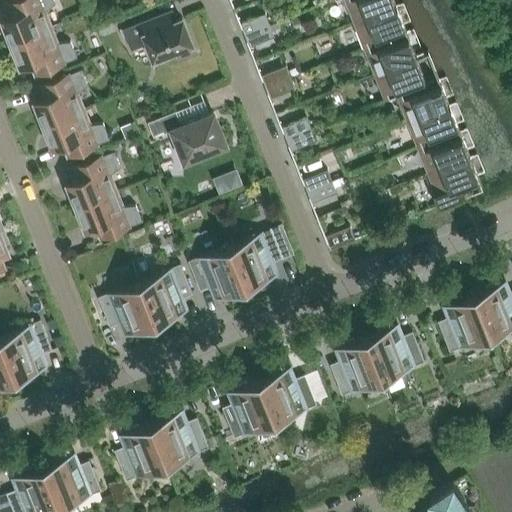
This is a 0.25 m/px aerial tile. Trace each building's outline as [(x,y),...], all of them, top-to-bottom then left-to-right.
[(10,41),(50,25),(44,10),(55,2),(54,0),(12,0),(7,2),(8,3),(12,2),(16,12),(6,17),(9,25),(4,26),(10,41)] [(346,0),(351,11),(353,11),(356,19),(353,20),(395,4),(393,0),(346,0)] [(405,30),(395,4),(353,20),(353,21),(357,20),(360,28),(358,28),(365,45),(363,46),(364,46),(405,30)] [(270,24),(265,12),(241,22),(245,34),(270,24)] [(155,15),(123,28),(131,49),(147,43),(153,59),(176,50),(179,57),(195,51),(182,17),(159,26),(155,15)] [(111,29),(108,21),(97,24),(100,33),(111,29)] [(245,34),(250,45),(274,36),(270,24),(245,34)] [(35,72),(77,56),(70,40),(57,41),(50,25),(10,41),(16,57),(21,55),(24,63),(35,58),(39,69),(35,71),(35,72)] [(416,56),(405,30),(364,46),(364,47),(365,46),(372,63),(374,63),(377,71),(374,72),(416,56)] [(426,81),(416,56),(374,72),(374,73),(377,72),(381,80),(379,80),(386,97),(426,81)] [(290,76),(285,64),(261,74),(266,86),(290,76)] [(37,108),(43,123),(83,107),(77,91),(88,83),(81,67),(40,84),(40,85),(45,83),(49,94),(38,98),(42,106),(37,108)] [(266,86),(271,97),(295,88),(290,76),(266,86)] [(406,119),(407,120),(448,103),(438,76),(426,81),(386,97),(384,98),(385,99),(398,94),(405,111),(406,110),(410,118),(406,119)] [(412,128),(418,145),(417,145),(417,146),(459,129),(448,103),(407,120),(410,119),(413,127),(412,128)] [(89,123),(83,107),(43,123),(49,138),(54,137),(57,144),(67,140),(72,151),(67,153),(68,154),(109,137),(103,121),(89,123)] [(176,110),(148,121),(153,136),(172,128),(184,159),(225,143),(213,111),(181,124),(176,110)] [(311,128),(306,116),(282,126),(287,138),(311,128)] [(135,120),(121,126),(126,137),(139,132),(135,120)] [(287,138),(291,149),(316,140),(311,128),(287,138)] [(427,171),(427,172),(469,155),(459,129),(417,146),(419,146),(425,163),(427,162),(430,170),(427,171)] [(70,190),(76,205),(116,189),(109,173),(120,165),(114,149),(72,166),(73,167),(77,165),(82,176),(71,180),(74,188),(70,190)] [(437,191),(434,192),(439,205),(482,187),(469,155),(427,172),(428,172),(429,172),(437,191)] [(308,190),(332,180),(327,168),(303,178),(308,190)] [(197,179),(174,187),(181,206),(204,197),(197,179)] [(308,190),(312,201),(336,192),(332,180),(308,190)] [(76,205),(82,220),(86,218),(89,226),(100,222),(104,233),(100,235),(100,236),(142,219),(136,203),(122,205),(116,189),(76,205)] [(331,248),(355,238),(349,225),(325,234),(331,248)] [(8,239),(2,226),(0,227),(0,271),(5,270),(4,269),(2,270),(0,263),(0,253),(8,251),(4,241),(8,239)] [(270,226),(229,243),(246,285),(268,276),(263,264),(282,256),(270,226)] [(223,294),(246,285),(229,243),(188,259),(200,289),(218,282),(223,294)] [(180,262),(139,279),(155,321),(178,312),(173,300),(192,292),(180,262)] [(133,330),(155,321),(139,279),(97,295),(109,325),(128,318),(133,330)] [(496,282),(473,291),(490,333),(511,324),(511,289),(501,294),(496,282)] [(449,350),(490,333),(473,291),(451,300),(456,312),(437,320),(449,350)] [(40,318),(0,333),(0,337),(15,377),(38,368),(33,356),(52,348),(40,318)] [(388,325),(366,334),(383,376),(424,360),(412,330),(393,337),(388,325)] [(62,333),(53,337),(56,346),(66,342),(62,333)] [(341,393),(383,376),(366,334),(343,343),(348,355),(329,363),(341,393)] [(0,382),(15,377),(0,337),(0,382)] [(281,368),(258,377),(275,419),(316,403),(304,372),(285,380),(281,368)] [(233,436),(275,419),(258,377),(235,386),(240,398),(222,405),(233,436)] [(173,411),(150,420),(167,462),(208,446),(196,415),(178,423),(173,411)] [(126,478),(167,462),(150,420),(128,429),(132,441),(114,448),(126,478)] [(65,454),(42,463),(59,505),(100,489),(88,458),(70,466),(65,454)] [(14,511),(41,511),(59,505),(42,463),(20,472),(25,484),(6,491),(14,511)] [(471,511),(451,481),(430,495),(440,511),(471,511)] [(14,511),(6,491),(0,493),(0,511),(14,511)]
